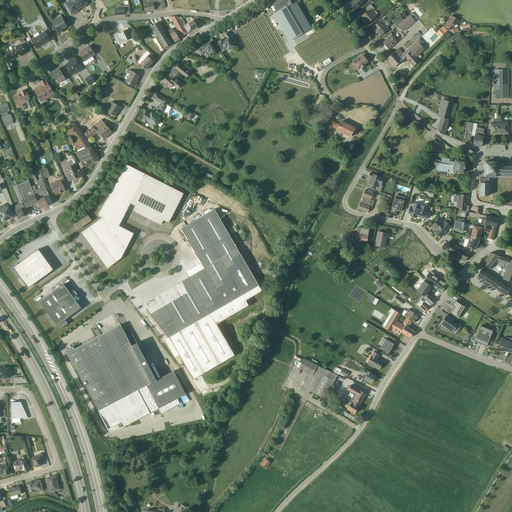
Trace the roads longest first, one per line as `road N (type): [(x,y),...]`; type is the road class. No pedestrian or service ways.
road 1 (residential): [(224,20),(172,50),(82,193),(44,215)]
road 2 (residential): [(224,20),(110,19),(0,86)]
road 3 (primary): [(98,511),(69,411),(0,292)]
road 4 (residential): [(276,511),(362,424),(416,332)]
road 5 (residential): [(399,102),(343,203),(355,214),(411,225),(434,249)]
road 6 (primary): [(0,309),(47,387),(87,511)]
road 7 (residential): [(0,481),(57,461),(30,395),(0,390)]
road 8 (unclassified): [(44,215),(103,294),(147,264)]
